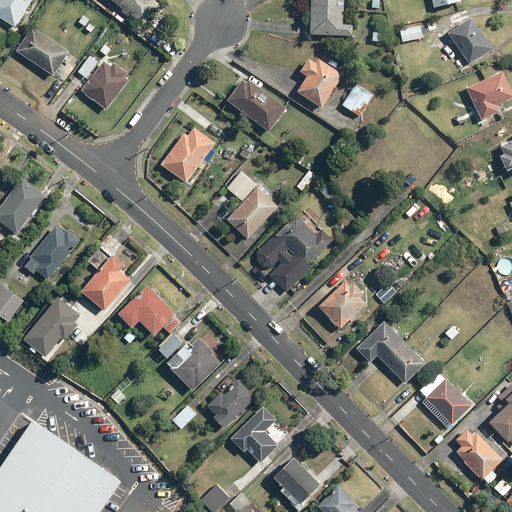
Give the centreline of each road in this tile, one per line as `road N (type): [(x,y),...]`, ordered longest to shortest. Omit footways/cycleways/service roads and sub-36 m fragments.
road 1 (residential): [(444,511),(201,260),(105,178)]
road 2 (residential): [(105,178),(222,19)]
road 3 (residential): [(105,178),(0,103)]
